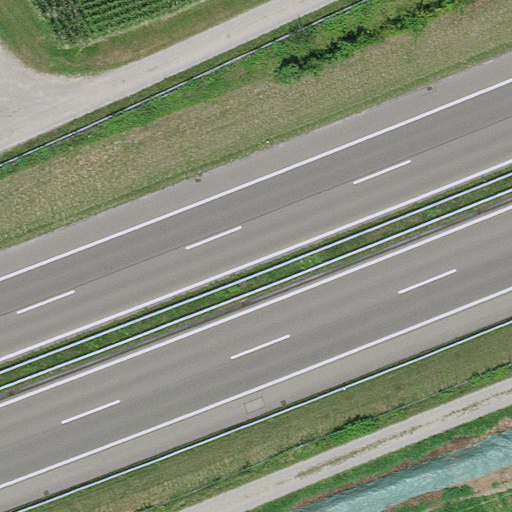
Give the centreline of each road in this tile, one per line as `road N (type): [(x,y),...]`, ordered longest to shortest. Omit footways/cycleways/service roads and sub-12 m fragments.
road 1 (motorway): [(511,121),(0,321)]
road 2 (motorway): [(0,447),(511,249)]
road 3 (track): [(346,0),(0,153)]
road 4 (track): [(219,511),(511,394)]
